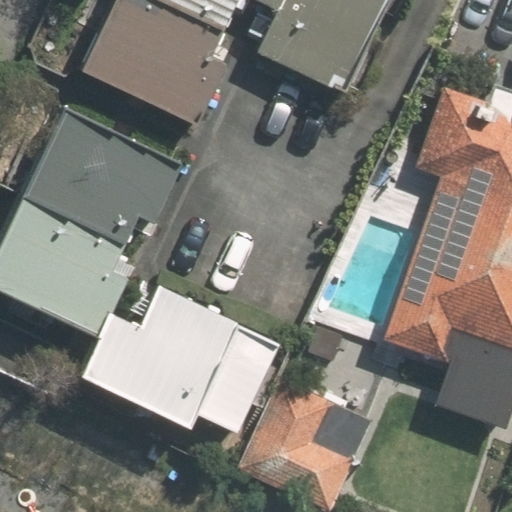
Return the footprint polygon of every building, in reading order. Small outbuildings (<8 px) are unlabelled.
[(122,0),(84,77),(185,127),(247,0),(259,0),(273,6),(253,46),(344,91),(389,0),(122,0)] [(385,336),(508,378),(511,366),(511,107),(445,85),(420,159),(442,166),(385,336)] [(51,109),(13,195),(0,224),(0,287),(96,330),(122,270),(109,264),(119,241),(130,216),(147,223),(174,163),(51,109)] [(107,317),(79,373),(185,426),(191,413),(235,435),(278,347),(155,286),(134,330),(107,317)] [(35,386),(0,369),(0,418),(16,426),(35,386)] [(324,410),(273,387),(236,468),(326,509),(348,462),(308,444),(324,410)] [(0,511),(182,511),(139,494),(131,511),(72,511),(9,486),(0,508),(0,511)]
